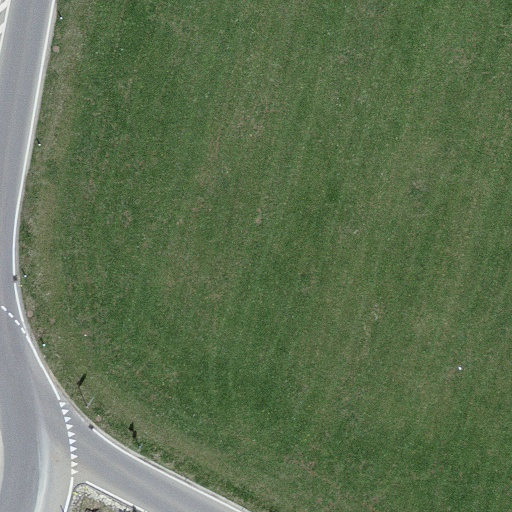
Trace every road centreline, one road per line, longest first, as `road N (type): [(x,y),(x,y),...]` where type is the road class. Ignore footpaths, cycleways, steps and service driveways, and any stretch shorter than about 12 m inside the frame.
road 1 (primary): [(192,511),(34,424)]
road 2 (primary): [(0,175),(24,0)]
